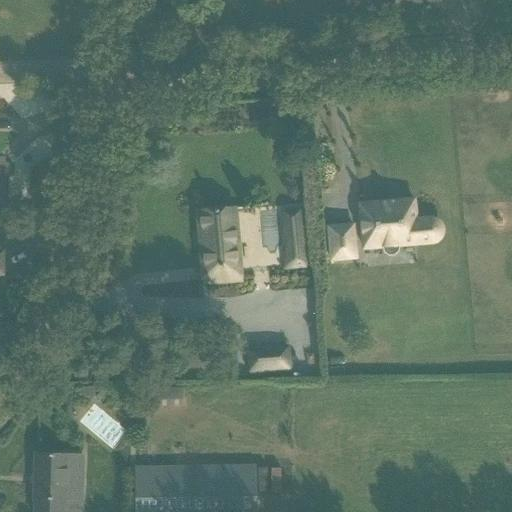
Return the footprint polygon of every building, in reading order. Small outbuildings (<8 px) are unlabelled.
[(174,16),(177,35),(191,33),(188,14),(174,16)] [(399,250),(399,247),(399,240),(415,239),(416,244),(431,243),(434,242),(437,241),(439,239),(441,236),(442,233),(442,230),(441,227),(440,224),(438,222),(435,220),(432,219),(429,219),(415,220),(413,200),(359,205),(363,243),(381,242),(381,249),(382,252),(384,254),(386,256),(388,257),(391,257),(394,256),(396,255),(398,253),(399,250)] [(239,279),(236,247),(232,209),(199,212),(204,282),(239,279)] [(352,226),(328,228),(331,260),(355,258),(352,226)] [(305,251),(283,253),(284,270),(306,268),(305,251)] [(248,350),(250,378),(292,374),(289,346),(248,350)] [(182,406),(182,389),(145,390),(146,407),(182,406)] [(32,461),(32,470),(34,472),(33,500),(35,500),(34,511),(80,511),(80,501),(81,501),(81,484),(66,483),(67,455),(34,455),(34,460),(32,461)] [(255,511),(255,481),(255,467),(135,468),(135,511),(255,511)]
